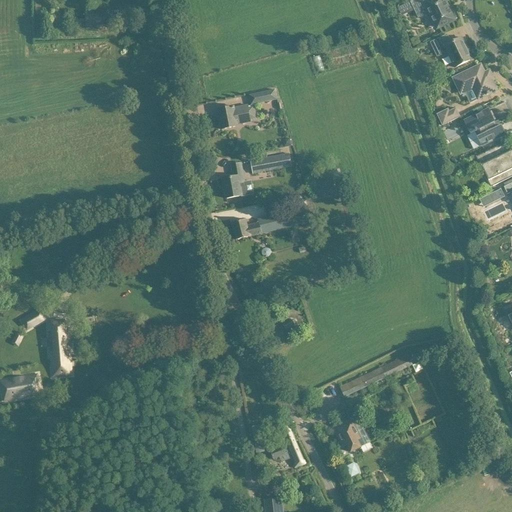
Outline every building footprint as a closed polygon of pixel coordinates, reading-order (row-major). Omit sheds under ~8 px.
[(419,17),(431,13),(437,28),(453,20),(450,12),(446,4),(443,0),(433,0),(429,2),(427,0),(413,0),(410,2),(414,10),(415,10),(419,17)] [(407,2),(397,8),(400,14),(411,8),(407,2)] [(107,10),(86,11),(87,26),(108,25),(107,10)] [(437,57),(447,52),(455,68),(472,59),(462,38),(451,43),(447,35),(431,43),(437,57)] [(481,65),(453,78),(460,92),(464,90),(465,92),(470,103),(478,99),(478,100),(497,91),(493,81),(495,80),(490,70),(484,72),(481,65)] [(275,90),(259,93),(261,102),(276,99),(275,90)] [(234,107),(218,110),(222,130),(238,126),(237,124),(251,122),(250,121),(257,119),(254,105),(234,109),(234,107)] [(437,114),(442,126),(460,117),(456,108),(449,111),(448,109),(437,114)] [(465,121),(471,134),(475,132),(482,146),(505,135),(501,126),(497,128),(488,110),(465,121)] [(448,138),(460,133),(458,129),(453,131),(452,129),(445,132),(448,138)] [(285,140),(283,143),(284,147),(292,145),(290,139),(285,140)] [(506,143),(481,155),(487,167),(484,168),(493,186),(511,177),(511,150),(510,152),(506,143)] [(253,173),(284,167),(292,166),(289,154),(251,161),(253,173)] [(233,177),(224,179),(226,190),(225,190),(226,199),(242,196),(240,184),(244,183),(241,163),(231,165),(233,177)] [(316,187),(318,196),(336,192),(333,183),(316,187)] [(504,196),(500,189),(493,193),(496,200),(504,196)] [(242,221),(232,223),(236,240),(246,238),(270,232),(301,224),(301,226),(309,224),(309,222),(312,221),(308,207),(297,209),(258,219),(259,223),(248,226),(246,220),(242,221)] [(262,249),(261,251),(261,253),(263,255),(264,256),(267,257),(269,256),(270,254),(271,252),(271,250),(270,248),(268,247),(266,247),(264,247),(262,249)] [(45,319),(41,312),(24,322),(28,329),(45,319)] [(93,313),(82,316),(84,324),(95,321),(93,313)] [(283,323),(282,323),(286,330),(284,327),(286,326),(290,332),(290,331),(295,329),(295,330),(296,329),(295,328),(296,328),(296,327),(295,328),(294,327),(298,325),(298,324),(297,325),(295,321),(296,321),(296,320),(292,322),(291,321),(293,320),(292,320),(291,320),(291,319),(290,319),(291,320),(283,324),(283,323)] [(65,321),(49,322),(49,344),(50,356),(51,356),(53,377),(71,375),(70,324),(65,324),(65,321)] [(17,332),(12,343),(19,346),(24,336),(17,332)] [(340,388),(344,397),(413,364),(409,355),(340,388)] [(1,382),(4,401),(41,394),(37,375),(1,382)] [(351,420),(337,427),(335,428),(341,439),(339,440),(343,447),(340,448),(340,449),(348,445),(351,452),(360,448),(356,441),(360,439),(351,420)] [(260,425),(252,427),(257,453),(264,451),(260,427),(260,425)] [(281,447),(270,451),(274,460),(280,457),(282,463),(291,459),(295,468),(305,464),(297,442),(296,440),(290,426),(278,430),(284,446),(281,448),(281,447)] [(282,511),(281,498),(265,500),(266,511),(282,511)]
